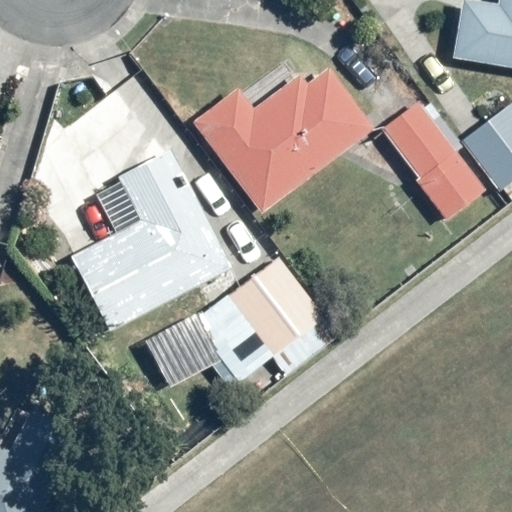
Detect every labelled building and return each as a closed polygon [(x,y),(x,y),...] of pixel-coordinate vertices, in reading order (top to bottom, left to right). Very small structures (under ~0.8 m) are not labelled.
[(511,0),(503,0),(502,8),(467,2),(457,60),(511,69),(511,0)] [(379,128),(332,65),(307,84),(287,58),(242,91),(198,124),(264,213),(379,128)] [(442,216),(481,190),(434,119),(439,116),(425,95),(381,124),(442,216)] [(511,184),(511,103),(463,141),(502,192),(511,184)] [(227,271),(168,157),(95,194),(114,232),(72,254),(112,331),(227,271)] [(325,319),(278,257),(209,309),(235,343),(223,353),(244,380),(325,319)] [(0,511),(42,511),(62,474),(0,441),(0,511)]
